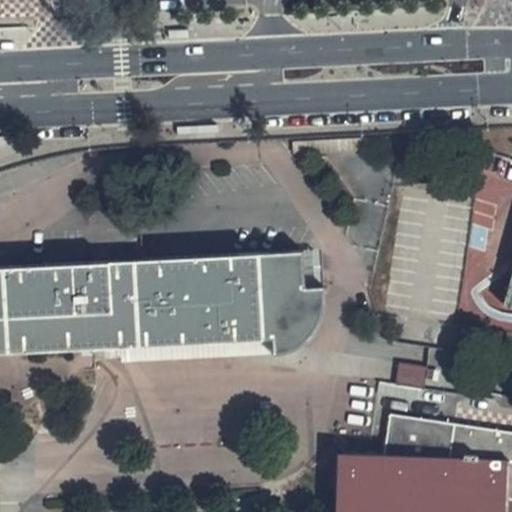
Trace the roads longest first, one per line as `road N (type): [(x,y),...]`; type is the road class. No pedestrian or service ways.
road 1 (secondary): [(0,114),(511,89)]
road 2 (secondary): [(511,44),(0,67)]
road 3 (unknown): [(511,354),(368,328),(347,308),(327,225),(295,170)]
